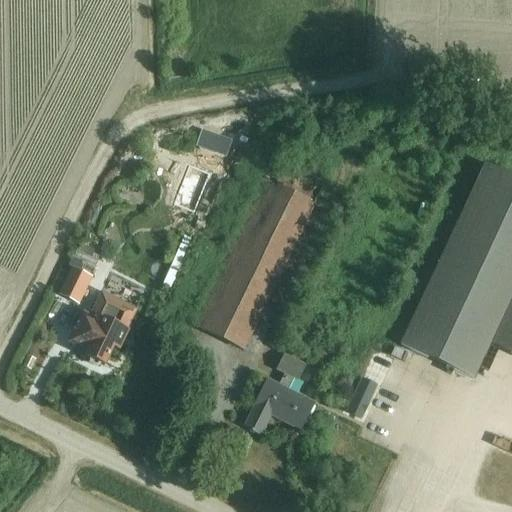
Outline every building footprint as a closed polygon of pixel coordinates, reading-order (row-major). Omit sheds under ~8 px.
[(243,352),(323,188),(330,173),(311,164),(303,179),(272,163),(192,327),(243,352)] [(511,177),(485,165),(400,346),(472,380),(490,343),(511,354),(511,177)] [(81,244),(74,259),(93,269),(100,254),(81,244)] [(73,271),(59,297),(77,306),(90,280),(73,271)] [(76,329),(69,344),(88,353),(85,358),(89,360),(89,365),(96,368),(99,365),(103,367),(112,348),(117,351),(136,313),(101,295),(90,319),(87,317),(80,331),(76,329)] [(22,366),(30,370),(35,361),(27,357),(22,366)] [(300,432),(314,405),(287,391),(293,379),(297,381),(302,371),(285,362),(280,372),(285,374),(278,387),(267,381),(253,408),(254,408),(244,429),(260,437),(270,417),(300,432)] [(361,419),(376,386),(361,379),(346,412),(361,419)]
